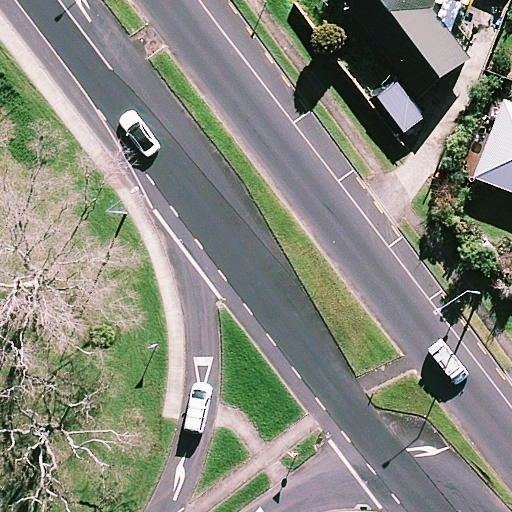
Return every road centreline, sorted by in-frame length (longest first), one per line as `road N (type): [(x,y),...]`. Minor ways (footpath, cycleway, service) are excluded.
road 1 (secondary): [(170,0),(235,75),(511,452)]
road 2 (secondary): [(162,511),(199,414),(208,343),(190,172)]
road 3 (secondary): [(377,444),(190,172)]
road 4 (secondary): [(190,172),(58,0)]
road 5 (tertiary): [(262,511),(377,444)]
